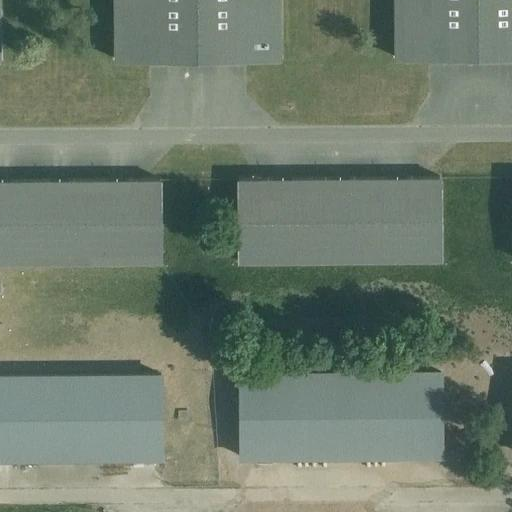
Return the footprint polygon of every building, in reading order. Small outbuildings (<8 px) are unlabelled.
[(285,0),(116,0),(117,58),(286,57),(285,0)] [(511,0),(399,0),(400,51),(511,50),(511,0)] [(0,261),(164,261),(164,176),(0,176),(0,261)] [(441,264),(441,179),(240,179),(240,264),(441,264)] [(444,457),(444,372),(243,373),(244,457),(444,457)] [(0,462),(163,462),(163,377),(0,377),(0,462)] [(110,478),(111,466),(62,464),(62,477),(110,478)] [(292,511),(311,511),(300,495),(287,505),(292,511)]
